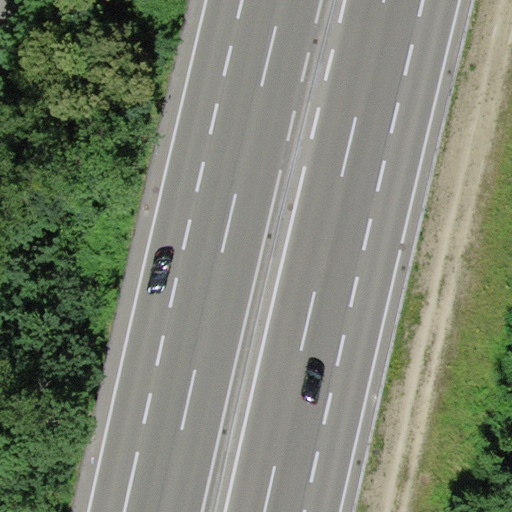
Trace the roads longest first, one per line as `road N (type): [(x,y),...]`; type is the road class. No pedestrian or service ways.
road 1 (motorway): [(273,511),(390,0)]
road 2 (motorway): [(240,172),(152,511)]
road 3 (motorway): [(240,172),(163,511)]
road 4 (motorway): [(279,0),(240,172)]
